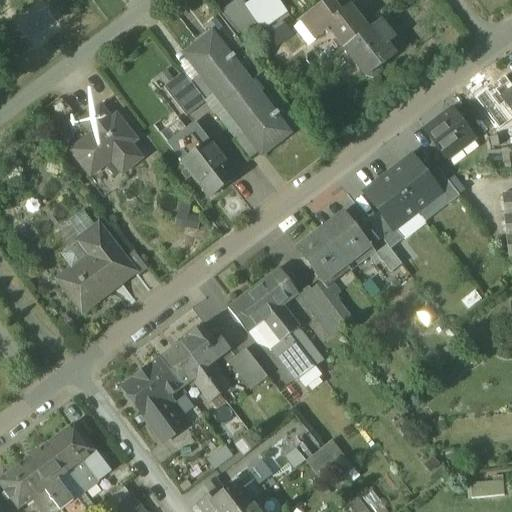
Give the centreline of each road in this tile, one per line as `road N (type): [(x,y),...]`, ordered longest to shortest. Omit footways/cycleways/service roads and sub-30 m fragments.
road 1 (residential): [(77,369),(492,47)]
road 2 (unclassified): [(155,0),(0,116)]
road 3 (residential): [(182,511),(77,369)]
